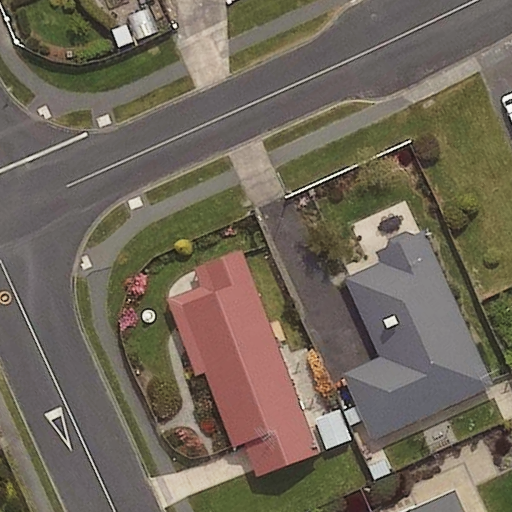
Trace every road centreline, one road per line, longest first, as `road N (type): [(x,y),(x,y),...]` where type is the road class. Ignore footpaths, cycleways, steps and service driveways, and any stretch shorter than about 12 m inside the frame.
road 1 (residential): [(0,218),(470,0)]
road 2 (residential): [(0,260),(113,511)]
